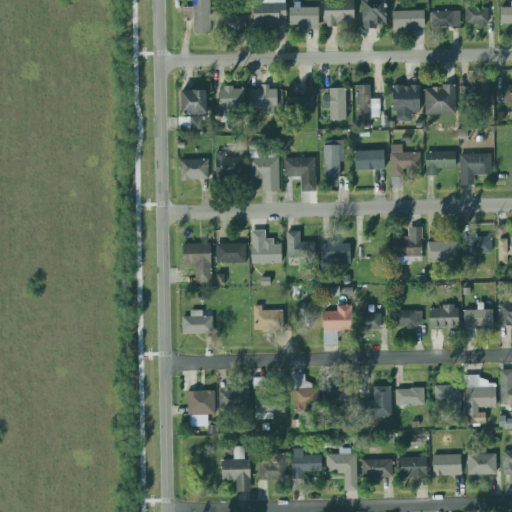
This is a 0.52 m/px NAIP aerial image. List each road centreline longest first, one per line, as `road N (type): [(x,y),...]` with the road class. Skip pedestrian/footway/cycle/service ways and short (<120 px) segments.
road 1 (tertiary): [(159,0),(169,511)]
road 2 (residential): [(160,62),(511,56)]
road 3 (residential): [(164,214),(511,205)]
road 4 (residential): [(511,355),(167,364)]
road 5 (residential): [(511,504),(169,510)]
